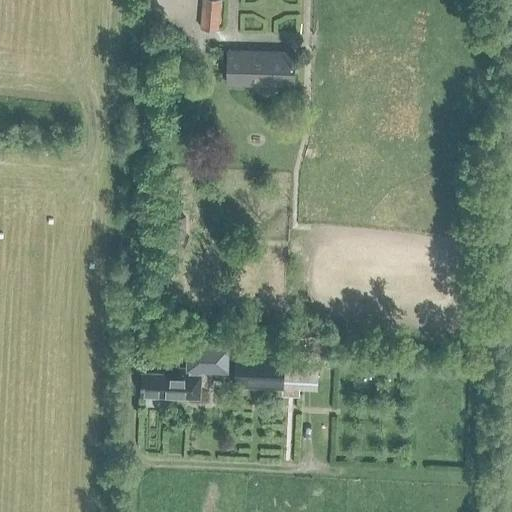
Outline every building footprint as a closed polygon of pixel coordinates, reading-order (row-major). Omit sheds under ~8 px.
[(202,0),(201,28),(217,30),(219,0),(202,0)] [(294,52),(229,50),(228,84),(293,85),(294,52)] [(166,239),(185,240),(186,218),(168,217),(166,239)] [(141,396),(200,398),(201,370),(200,370),(200,367),(227,368),(227,345),(189,344),(188,367),(189,367),(189,370),(164,369),(163,374),(141,373),(141,396)] [(234,386),(282,389),(317,390),(319,351),(282,350),(282,357),(236,355),(234,386)]
